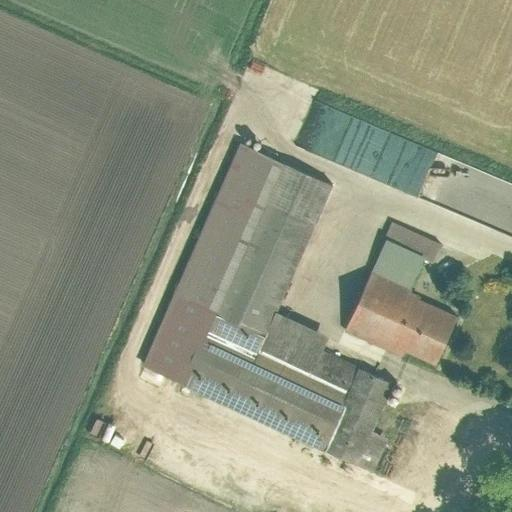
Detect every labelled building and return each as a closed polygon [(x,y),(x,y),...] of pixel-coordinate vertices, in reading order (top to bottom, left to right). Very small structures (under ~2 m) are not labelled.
[(390,149),(410,156),(415,141),(395,134),(390,149)] [(329,178),(242,140),(178,288),(261,323),(248,353),(340,393),(319,443),(354,458),(392,372),(319,340),(325,326),(275,303),(329,178)] [(406,176),(406,175),(380,163),(374,176),(410,192),(415,180),(406,176)] [(390,210),(379,237),(433,260),(444,233),(390,210)] [(359,265),(341,310),(442,352),(461,308),(359,265)]
